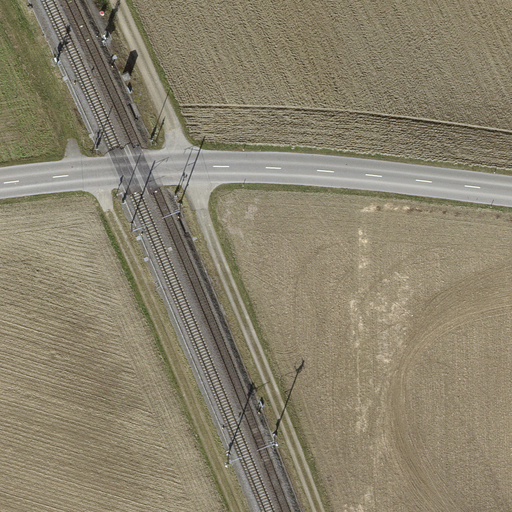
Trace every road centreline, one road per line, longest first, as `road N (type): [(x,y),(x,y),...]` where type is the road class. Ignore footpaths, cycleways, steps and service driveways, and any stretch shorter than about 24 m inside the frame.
road 1 (track): [(118,0),(320,511)]
road 2 (tertiary): [(0,186),(188,166),(511,189)]
road 3 (track): [(236,511),(94,172)]
